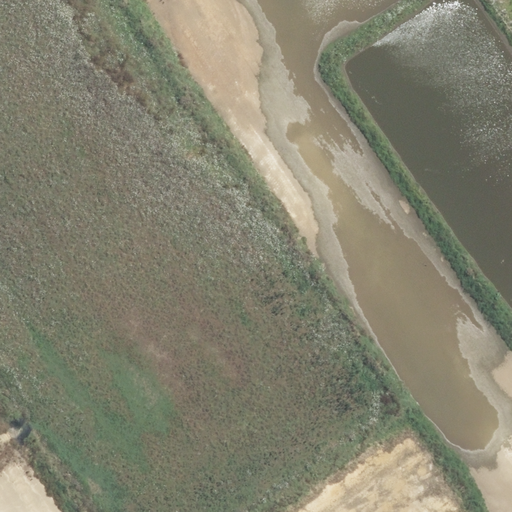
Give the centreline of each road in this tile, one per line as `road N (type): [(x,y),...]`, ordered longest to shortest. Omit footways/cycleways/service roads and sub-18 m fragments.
road 1 (unknown): [(511,510),(173,0)]
road 2 (unknown): [(235,94),(389,0)]
